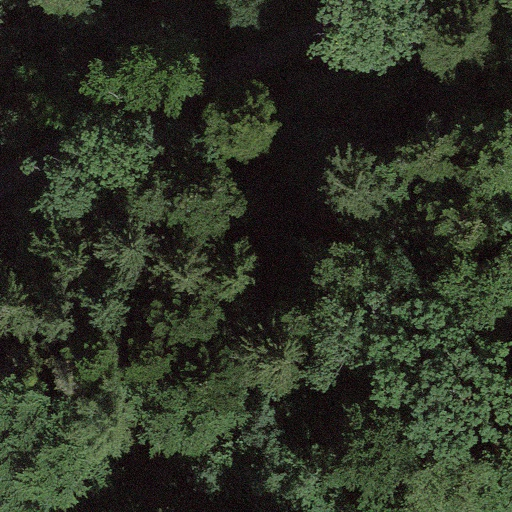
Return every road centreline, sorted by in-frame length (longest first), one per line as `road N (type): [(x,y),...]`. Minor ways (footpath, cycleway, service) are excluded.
road 1 (track): [(367,0),(0,166)]
road 2 (track): [(511,409),(446,511)]
